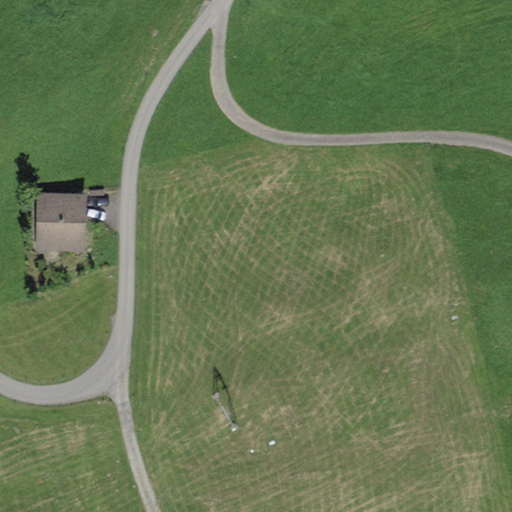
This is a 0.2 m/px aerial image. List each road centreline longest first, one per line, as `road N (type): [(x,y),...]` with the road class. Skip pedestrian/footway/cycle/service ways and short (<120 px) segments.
road 1 (residential): [(225,0),(138,129),(123,344),(113,366),(56,394),(28,394),(0,380)]
road 2 (track): [(113,366),(156,511)]
